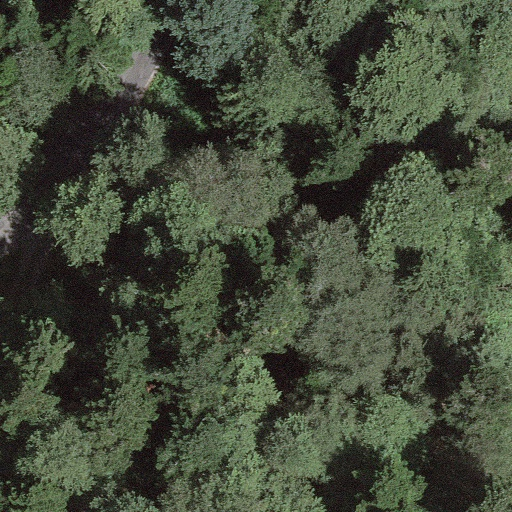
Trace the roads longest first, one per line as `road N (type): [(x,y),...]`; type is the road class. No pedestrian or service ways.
road 1 (unclassified): [(168,0),(74,157),(0,228)]
road 2 (track): [(59,170),(0,296)]
